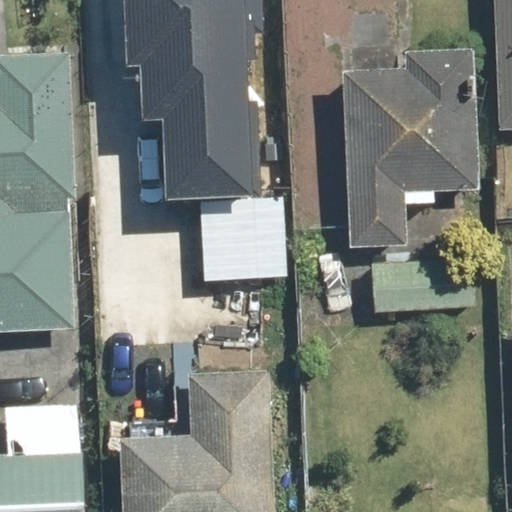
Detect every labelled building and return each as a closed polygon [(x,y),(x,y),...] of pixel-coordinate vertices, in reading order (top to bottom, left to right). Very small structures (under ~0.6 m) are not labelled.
[(159,0),(163,199),(259,197),(255,0),(159,0)] [(511,0),(498,0),(503,125),(511,125),(511,0)] [(343,43),(348,217),(404,215),(403,160),(473,158),(469,21),(406,23),(407,41),(343,43)] [(0,55),(0,323),(72,324),(75,56),(0,55)] [(413,247),(377,248),(378,310),(476,308),(475,246),(413,247)] [(134,427),(135,511),(274,511),(273,425),(267,425),(265,370),(190,373),(192,426),(134,427)] [(0,451),(0,511),(94,511),(95,452),(0,451)]
